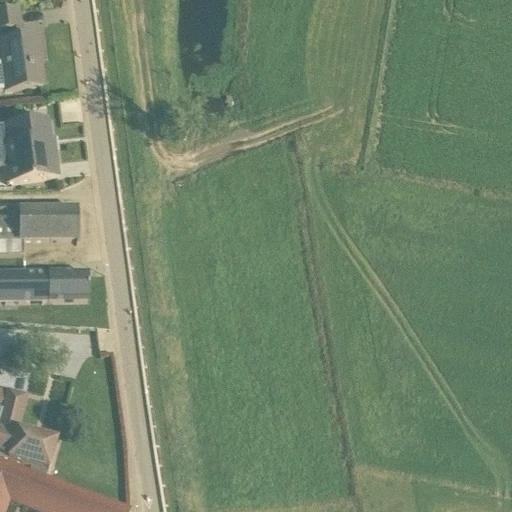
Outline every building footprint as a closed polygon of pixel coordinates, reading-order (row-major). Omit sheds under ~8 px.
[(17,19),(0,22),(0,101),(1,102),(2,104),(43,98),(40,77),(43,76),(39,47),(21,49),(17,19)] [(0,174),(3,196),(57,188),(52,150),(49,150),(47,130),(3,136),(5,155),(0,156),(0,174)] [(0,267),(21,267),(21,255),(75,255),(75,220),(0,220),(0,267)] [(21,285),(21,267),(0,267),(0,316),(85,316),(85,284),(21,285)] [(0,400),(0,470),(45,484),(55,453),(16,442),(25,407),(5,401),(2,401),(0,400)] [(101,511),(0,474),(0,511),(101,511)]
